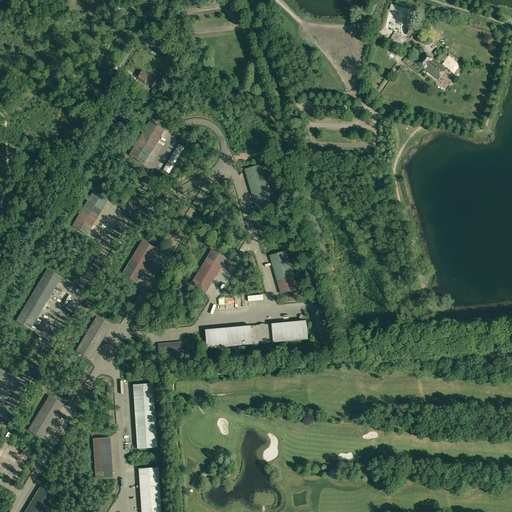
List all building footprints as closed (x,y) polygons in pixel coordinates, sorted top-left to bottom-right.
[(407,29),(404,29),(404,33),(407,33),(407,36),(418,35),(418,26),(407,26),(407,29)] [(417,63),(438,80),(446,69),(425,53),(417,63)] [(148,80),(146,79),(149,75),(142,70),(137,79),(147,85),(148,83),(147,82),(148,80)] [(136,80),(135,83),(148,91),(150,89),(136,80)] [(129,155),(143,164),(164,130),(150,121),(129,155)] [(179,144),(163,170),(168,173),(184,147),(179,144)] [(245,170),(256,208),(272,203),(261,165),(245,170)] [(72,226),(87,235),(107,201),(93,192),(72,226)] [(122,275),(136,283),(156,249),(142,241),(122,275)] [(191,284),(205,293),(226,258),(211,250),(191,284)] [(270,256),(281,294),(297,289),(286,251),(270,256)] [(16,321),(30,329),(61,278),(47,270),(16,321)] [(76,351),(90,359),(111,325),(96,317),(76,351)] [(206,330),(207,348),(252,344),(274,342),(308,339),(306,321),(206,330)] [(158,344),(158,353),(182,351),(181,342),(158,344)] [(133,385),(137,448),(137,449),(157,448),(153,384),(133,385)] [(28,430),(42,439),(63,405),(49,396),(28,430)] [(93,439),(94,448),(96,479),(112,478),(109,438),(93,439)] [(138,469),(141,511),(160,511),(158,468),(138,469)] [(25,511),(44,511),(55,495),(41,486),(25,511)]
